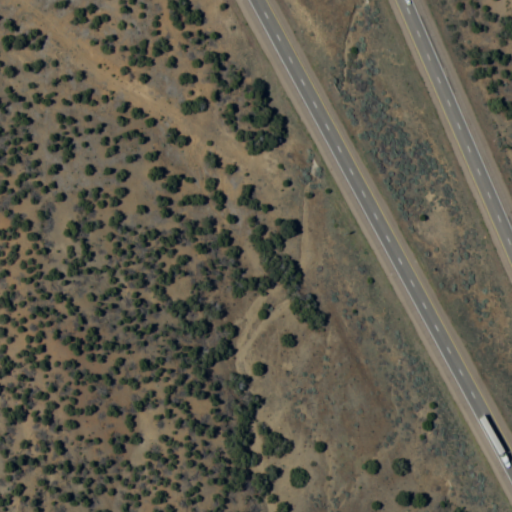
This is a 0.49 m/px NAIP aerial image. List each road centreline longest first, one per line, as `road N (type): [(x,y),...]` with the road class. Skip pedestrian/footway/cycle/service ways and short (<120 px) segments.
road 1 (motorway): [(245,0),(511,466)]
road 2 (track): [(319,212),(198,201),(31,86),(0,54)]
road 3 (track): [(319,212),(303,293),(247,346),(280,511)]
road 4 (motorway): [(511,249),(402,0)]
